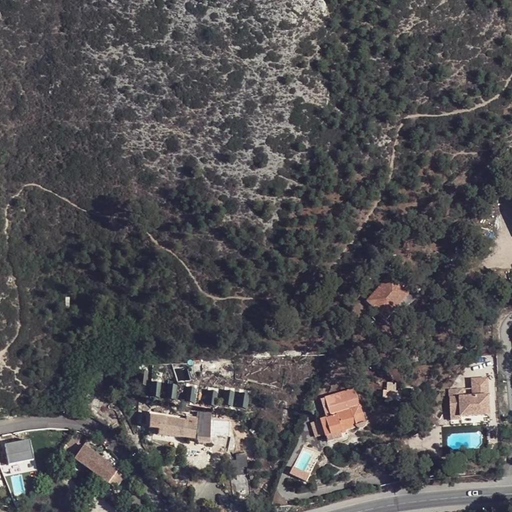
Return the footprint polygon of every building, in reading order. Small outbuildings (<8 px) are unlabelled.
[(368,298),(389,315),(393,310),(410,290),(411,289),(403,283),(404,281),(399,276),(398,277),(391,272),(368,298)] [(393,310),(399,313),(415,294),(410,290),(393,310)] [(187,361),(172,361),(172,364),(165,366),(168,374),(175,372),(177,377),(192,377),(187,361)] [(464,393),(451,394),(453,424),(463,423),(463,420),(492,418),(489,381),(474,382),(475,400),(465,401),(464,393)] [(356,428),(351,409),(337,414),(338,416),(327,420),(326,418),(321,418),(326,431),(329,431),(331,436),(356,428)] [(152,415),(150,427),(159,428),(158,433),(196,437),(198,423),(198,421),(152,415)] [(202,424),(198,423),(196,437),(198,440),(210,441),(212,427),(212,424),(202,422),(202,424)] [(79,454),(77,458),(84,464),(113,483),(121,489),(130,478),(120,471),(124,465),(122,462),(117,454),(110,447),(99,440),(92,435),(86,445),(78,439),(84,432),(75,429),(65,444),(79,454)] [(233,456),(236,473),(249,471),(245,453),(233,456)] [(113,483),(84,464),(74,478),(103,499),(113,483)]
